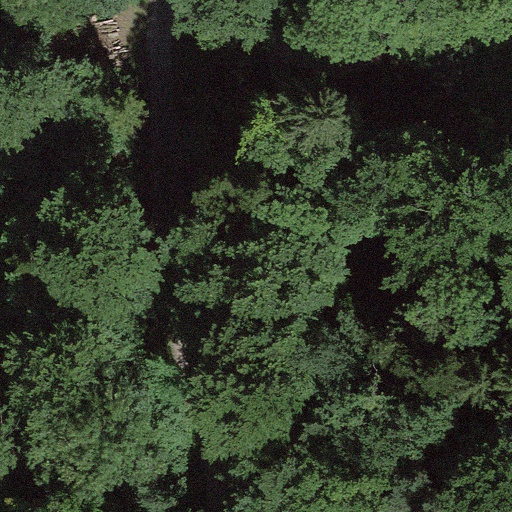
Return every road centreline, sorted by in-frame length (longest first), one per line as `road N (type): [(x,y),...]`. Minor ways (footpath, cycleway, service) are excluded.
road 1 (track): [(173,0),(159,100),(161,241),(221,511)]
road 2 (motorway): [(511,461),(157,511)]
